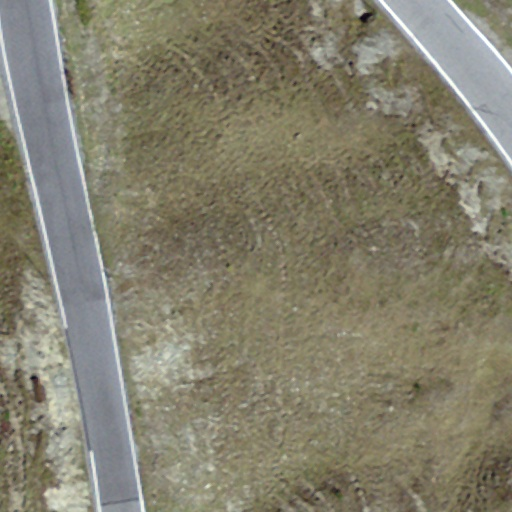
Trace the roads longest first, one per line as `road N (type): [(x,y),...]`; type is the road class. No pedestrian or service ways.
road 1 (secondary): [(124,511),(25,0)]
road 2 (secondary): [(422,0),(511,112)]
